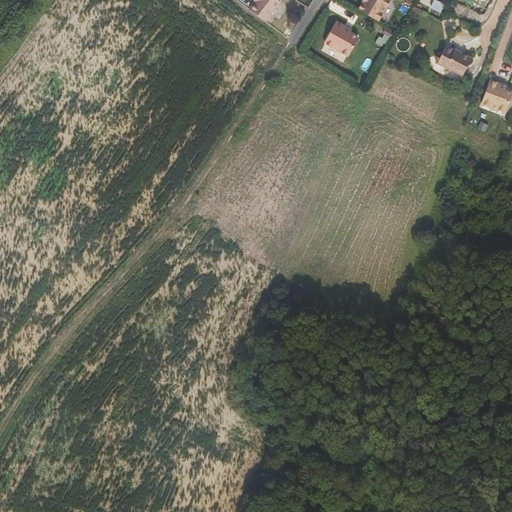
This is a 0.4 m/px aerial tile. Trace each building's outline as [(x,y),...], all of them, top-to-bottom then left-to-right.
[(249,13),(265,25),(278,3),(273,0),(254,0),(256,2),(254,5),(249,13)] [(391,0),(363,0),(359,12),(384,20),(391,0)] [(359,42),(350,36),(343,32),(345,29),(337,24),(325,45),(348,60),(359,42)] [(456,59),(449,62),(451,71),(476,84),(485,66),(468,57),(467,59),(458,55),(456,59)] [(511,96),(511,90),(489,82),(480,106),(505,114),(511,96)]
